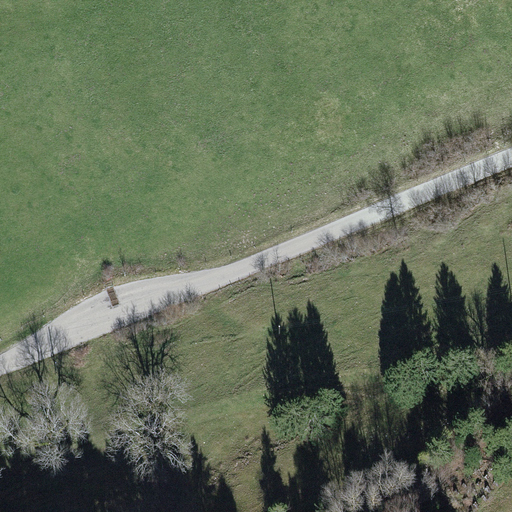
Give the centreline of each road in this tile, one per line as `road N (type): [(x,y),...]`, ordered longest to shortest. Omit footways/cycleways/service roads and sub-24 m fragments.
road 1 (unclassified): [(511,157),(0,364)]
road 2 (track): [(0,473),(326,378),(511,349)]
